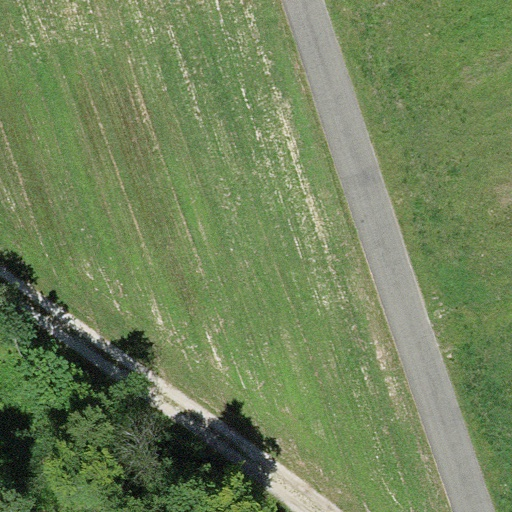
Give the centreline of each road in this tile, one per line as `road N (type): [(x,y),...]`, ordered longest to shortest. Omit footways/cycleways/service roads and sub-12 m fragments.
road 1 (unclassified): [(477,511),(303,0)]
road 2 (track): [(306,511),(0,281)]
